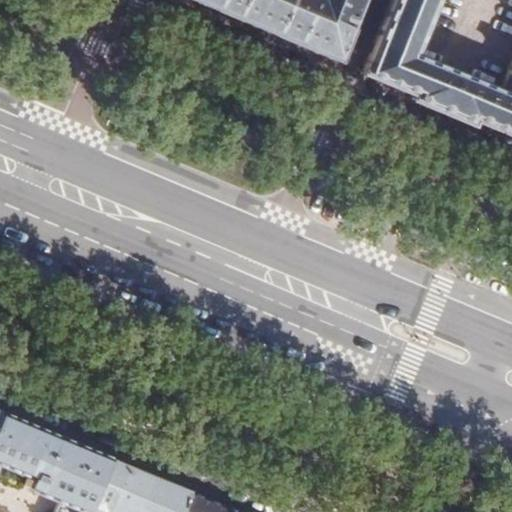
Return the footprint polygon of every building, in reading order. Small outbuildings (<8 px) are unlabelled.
[(193,0),(337,61),(362,0),(193,0)] [(511,0),(392,0),(363,72),(413,92),(411,98),(431,107),(447,69),(412,55),(434,0),(511,0),(511,66),(502,92),(460,75),(447,105),(444,112),(470,122),(471,118),(511,135),(511,0)] [(460,75),(447,69),(431,107),(444,112),(447,105),(460,75)] [(0,409),(0,462),(31,476),(26,486),(59,501),(54,511),(81,511),(106,454),(0,409)] [(110,509),(129,464),(106,454),(81,511),(107,511),(109,509),(110,509)] [(123,511),(142,469),(129,464),(110,509),(116,511),(123,511)] [(177,511),(188,488),(142,469),(123,511),(177,511)] [(243,511),(188,488),(177,511),(243,511)]
